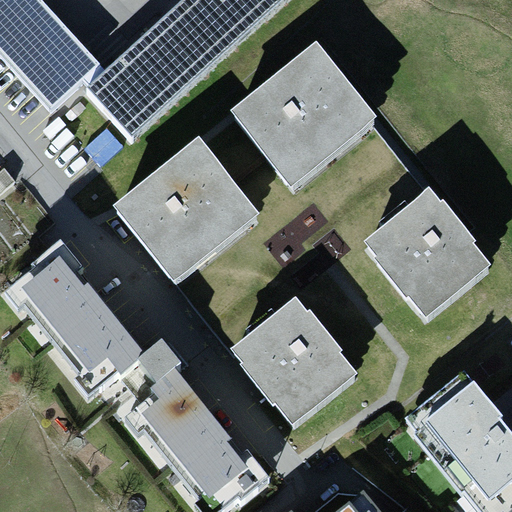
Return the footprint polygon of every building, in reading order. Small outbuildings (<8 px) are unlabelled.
[(99,74),(29,0),(0,0),(0,63),(51,118),(99,74)] [(199,0),(82,103),(124,150),(296,0),(199,0)] [(164,0),(114,0),(140,25),(164,0)] [(311,60),(225,127),(285,204),(371,137),(311,60)] [(197,154),(109,223),(169,299),(257,229),(197,154)] [(423,205),(355,257),(417,336),(484,284),(423,205)] [(209,511),(262,465),(65,244),(0,302),(0,308),(77,395),(101,374),(111,386),(128,371),(151,397),(139,408),(145,415),(126,432),(197,511),(209,511)] [(290,311),(224,364),(285,441),(352,389),(290,311)] [(511,511),(511,435),(468,378),(404,425),(469,511),(511,511)] [(371,511),(354,488),(326,508),(328,511),(371,511)]
